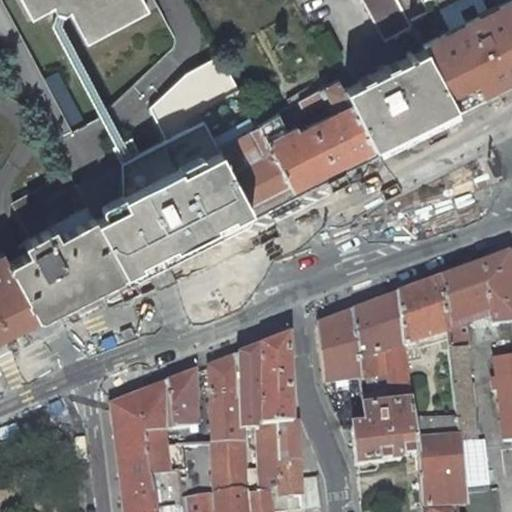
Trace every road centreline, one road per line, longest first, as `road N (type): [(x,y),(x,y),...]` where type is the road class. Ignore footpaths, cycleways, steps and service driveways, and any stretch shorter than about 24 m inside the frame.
road 1 (residential): [(94,366),(103,318),(115,303),(299,224),(511,114)]
road 2 (residential): [(298,284),(310,406),(335,511)]
road 3 (secondary): [(298,284),(511,217)]
road 4 (secondary): [(94,366),(298,284)]
road 5 (residential): [(100,511),(80,371)]
